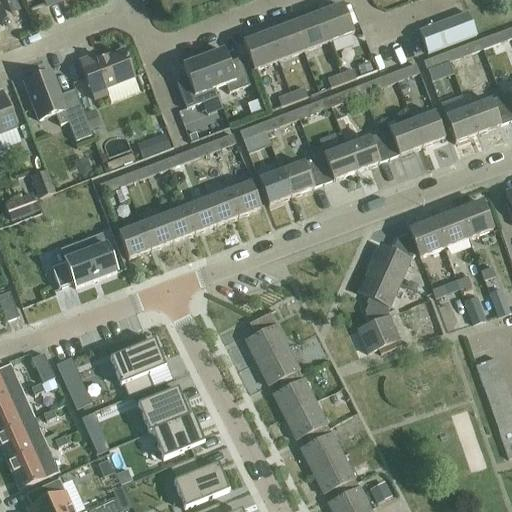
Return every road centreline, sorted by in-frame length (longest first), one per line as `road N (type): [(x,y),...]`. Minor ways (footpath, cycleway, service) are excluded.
road 1 (residential): [(165,292),(486,172)]
road 2 (residential): [(165,292),(278,511)]
road 3 (residential): [(0,355),(165,292)]
road 4 (residential): [(137,12),(0,62)]
road 5 (residential): [(280,0),(145,52)]
